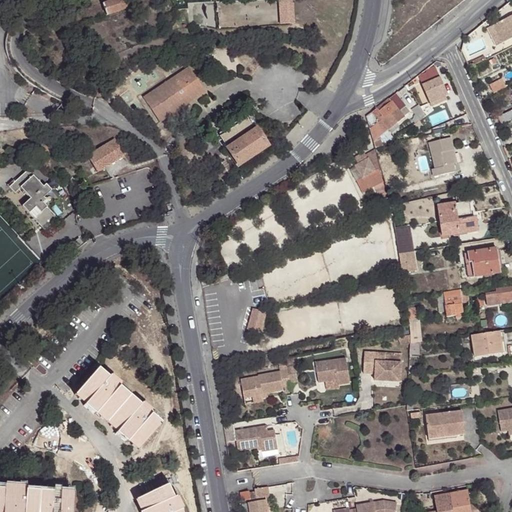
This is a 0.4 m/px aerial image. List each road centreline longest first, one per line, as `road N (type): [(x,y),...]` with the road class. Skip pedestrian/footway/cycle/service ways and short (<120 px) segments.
road 1 (residential): [(220,511),(175,262),(179,229)]
road 2 (residential): [(0,337),(46,289),(107,250),(179,229)]
road 3 (residential): [(179,229),(295,158),(337,110)]
road 4 (residential): [(511,190),(446,39)]
